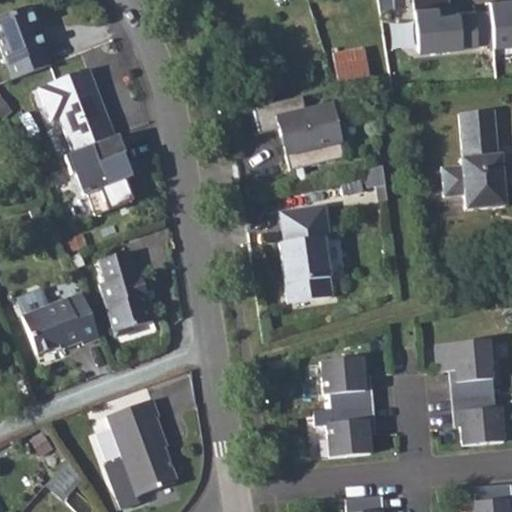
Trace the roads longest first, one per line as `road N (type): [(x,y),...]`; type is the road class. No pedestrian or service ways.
road 1 (residential): [(212,343),(169,110),(123,0)]
road 2 (track): [(215,374),(402,306),(511,284)]
road 3 (residential): [(212,343),(0,428)]
road 4 (residential): [(420,469),(233,492)]
road 5 (residential): [(233,492),(212,343)]
